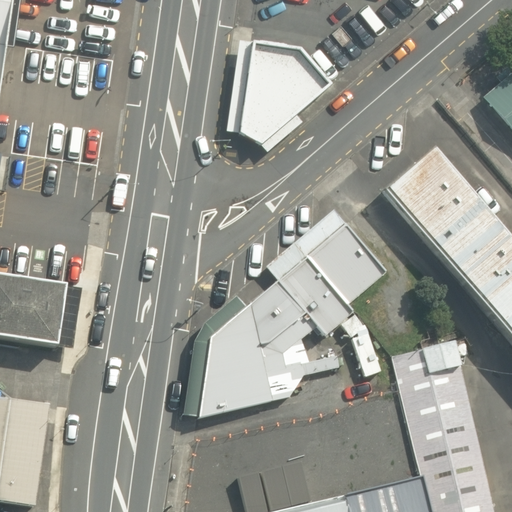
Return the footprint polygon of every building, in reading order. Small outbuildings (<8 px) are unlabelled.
[(0,0),(0,48),(5,49),(13,50),(20,0),(0,0)] [(293,47),(247,39),(235,138),(256,150),(325,83),(293,47)] [(511,98),(502,108),(511,118),(511,98)] [(511,250),(431,158),(383,200),(511,346),(511,250)] [(343,229),(304,262),(347,310),(385,275),(343,229)] [(304,262),(276,287),(323,342),(352,316),(347,310),(304,262)] [(74,296),(0,283),(0,345),(64,356),(74,296)] [(208,344),(197,423),(317,395),(302,345),(295,347),(314,332),(276,287),(208,344)] [(490,511),(448,340),(387,355),(425,511),(490,511)] [(0,399),(0,510),(12,511),(27,511),(45,407),(0,399)] [(280,419),(177,444),(167,511),(210,511),(294,493),(280,419)] [(423,511),(416,481),(279,511),(423,511)]
